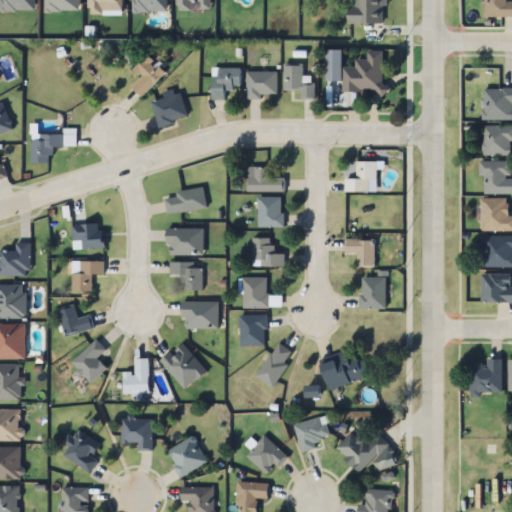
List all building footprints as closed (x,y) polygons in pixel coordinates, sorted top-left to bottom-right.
[(351,0),(351,24),(386,24),(386,0),(351,0)] [(511,0),(484,0),(484,17),(511,17),(511,0)] [(344,68),(343,92),(384,93),(384,51),(368,51),(368,60),(357,60),(357,68),(344,68)] [(134,69),(142,78),(132,87),(142,97),(166,74),(148,55),(134,69)] [(284,91),(301,91),(301,100),(315,100),(315,84),(303,84),(303,65),(284,65),(284,91)] [(213,100),(225,100),(225,89),(241,89),(241,69),(213,69),(213,100)] [(277,73),(247,73),(247,98),(277,98),(277,73)] [(511,89),(483,89),(483,121),(511,121),(511,89)] [(187,120),(182,94),(153,99),(157,125),(187,120)] [(0,134),(13,130),(2,103),(0,103),(0,134)] [(511,127),(483,127),(483,156),(511,156),(511,127)] [(63,134),(31,135),(32,162),(51,162),(51,147),(77,147),(76,128),(63,128),(63,134)] [(480,178),(483,178),(483,194),(511,194),(511,161),(480,161),(480,178)] [(378,163),(358,163),(358,179),(345,179),(345,193),(378,193),(378,163)] [(267,167),(247,167),(247,192),(285,192),(285,178),(267,178),(267,167)] [(176,192),(176,197),(165,199),(167,214),(207,208),(204,188),(176,192)] [(258,227),(283,227),(283,197),(258,197),(258,227)] [(511,231),(511,216),(508,216),(508,198),(480,198),(480,231),(511,231)] [(73,225),(73,249),(103,249),(103,225),(73,225)] [(203,229),(168,229),(168,255),(203,255),(203,229)] [(483,267),(511,267),(511,236),(483,236),(483,267)] [(274,253),(274,238),(253,238),(253,261),(260,261),(260,266),(285,266),(285,253),(274,253)] [(375,267),(375,240),(345,240),(345,254),(358,254),(358,267),(375,267)] [(30,243),(17,243),(17,251),(0,251),(0,275),(30,275),(30,243)] [(72,293),(93,293),(93,275),(104,275),(104,262),(72,262),(72,293)] [(201,290),(201,262),(170,262),(170,275),(182,275),(182,290),(201,290)] [(481,275),(511,275),(511,307),(482,307),(481,275)] [(269,308),(269,278),(244,278),(244,308),(269,308)] [(386,310),(386,278),(361,278),(361,310),(386,310)] [(26,284),(0,284),(0,319),(26,319),(26,284)] [(219,329),(219,302),(182,302),(182,329),(219,329)] [(57,310),(65,337),(94,329),(90,316),(78,319),(74,305),(57,310)] [(266,315),(241,315),(241,346),(266,346),(266,315)] [(25,325),(0,325),(0,359),(25,359),(25,325)] [(107,369),(99,360),(107,351),(96,340),(71,364),(90,385),(107,369)] [(161,362),(185,391),(207,372),(182,343),(161,362)] [(256,376),(272,387),(295,354),(279,343),(256,376)] [(371,377),(365,358),(349,363),(345,351),(321,359),(330,390),(371,377)] [(124,372),(124,394),(149,394),(149,359),(134,359),(134,372),(124,372)] [(470,361),(470,393),(502,393),(502,361),(470,361)] [(0,400),(20,400),(20,365),(0,365),(0,400)] [(0,442),(22,442),(22,410),(0,410),(0,442)] [(294,426),(303,453),(322,446),(319,438),(328,435),(322,417),(294,426)] [(152,419),(121,419),(121,444),(138,444),(138,451),(152,451),(152,419)] [(73,438),(69,435),(63,443),(69,447),(64,455),(90,473),(99,461),(92,456),(100,444),(79,430),(73,438)] [(368,446),(352,431),(335,449),(360,472),(371,461),(384,473),(400,457),(378,436),(368,446)] [(246,455),(267,475),(276,466),(278,468),(288,458),(266,436),(246,455)] [(208,462),(193,437),(167,451),(181,477),(208,462)] [(0,448),(0,480),(20,480),(20,448),(0,448)] [(256,511),(258,499),(269,500),(270,483),(238,482),(236,511),(256,511)] [(0,486),(0,511),(19,511),(19,486),(0,486)] [(88,511),(88,488),(61,488),(61,511),(88,511)] [(214,511),(214,488),(181,488),(181,501),(190,501),(190,511),(214,511)] [(358,504),(357,511),(390,511),(392,491),(367,489),(365,505),(358,504)]
